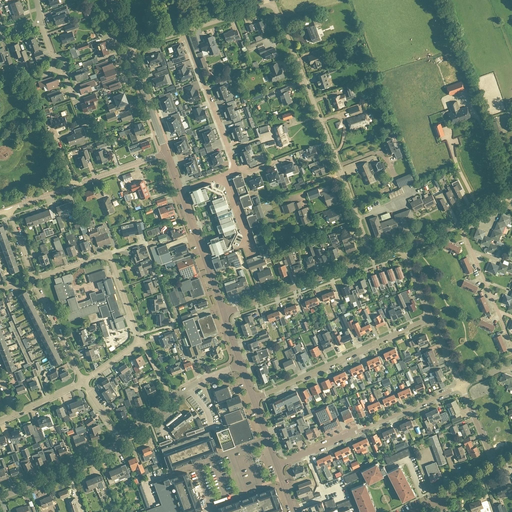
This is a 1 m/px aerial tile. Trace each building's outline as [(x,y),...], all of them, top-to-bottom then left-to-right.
[(11,0),(9,0),(8,1),(6,2),(8,7),(9,11),(21,7),(18,1),(13,3),(11,0)] [(64,6),(56,9),(58,14),(53,15),(55,21),(54,21),(56,26),(62,24),(62,25),(68,23),(64,12),(67,11),(66,9),(67,8),(67,6),(67,5),(64,6)] [(11,15),(12,19),(9,20),(9,22),(13,21),(13,20),(19,18),(17,15),(23,13),(21,7),(9,11),(11,15)] [(318,18),(317,18),(315,19),(315,18),(309,21),(311,27),(317,24),(320,23),(318,18)] [(265,25),(263,21),(255,24),(260,34),(267,31),(264,25),(265,25)] [(76,23),(73,24),(64,28),(66,32),(66,31),(67,33),(60,36),(63,44),(74,40),(71,32),(70,30),(75,28),(75,29),(78,28),(76,23)] [(310,27),(303,30),(308,41),(311,40),(313,43),(320,40),(316,29),(312,30),(310,27)] [(228,33),(224,35),(225,38),(227,42),(234,39),(235,41),(240,39),(237,32),(234,33),(233,30),(228,32),(228,33)] [(205,42),(200,44),(203,51),(204,55),(209,54),(209,55),(217,52),(216,49),(212,37),(204,40),(205,42)] [(45,60),(43,57),(41,51),(38,52),(37,49),(39,49),(37,45),(36,45),(34,39),(27,41),(30,52),(33,51),(34,54),(33,54),(36,63),(45,60)] [(198,41),(192,44),(194,50),(200,48),(198,41)] [(104,42),(97,44),(97,43),(91,45),(91,47),(92,49),(95,48),(96,51),(106,48),(104,42)] [(10,47),(14,58),(19,57),(21,62),(27,60),(24,52),(21,53),(18,44),(10,47)] [(176,58),(172,60),(174,64),(181,61),(179,57),(184,56),(180,44),(172,47),(176,58)] [(0,48),(0,61),(4,60),(5,65),(11,63),(9,56),(5,57),(2,48),(0,48)] [(106,48),(96,51),(97,55),(94,56),(95,58),(98,57),(108,54),(106,48)] [(264,48),(258,50),(261,55),(264,54),(267,60),(277,56),(274,48),(266,52),(264,48)] [(308,57),(310,65),(313,64),(314,69),(321,67),(319,62),(321,62),(318,54),(320,54),(319,50),(312,52),(313,56),(308,57)] [(158,54),(147,58),(149,65),(154,64),(155,65),(158,63),(158,62),(161,61),(163,66),(166,65),(163,58),(160,59),(158,54)] [(203,58),(198,60),(202,72),(206,71),(204,67),(206,66),(203,58)] [(103,72),(114,68),(112,63),(107,65),(106,62),(95,65),(97,70),(102,68),(103,72)] [(277,64),(269,67),(272,73),(269,74),(273,82),(285,77),(281,69),(279,70),(277,64)] [(178,74),(181,81),(182,81),(182,82),(186,80),(186,79),(192,77),(189,69),(186,71),(184,65),(177,67),(179,73),(178,74)] [(88,67),(84,69),(76,71),(77,75),(74,76),(76,82),(87,78),(86,74),(90,73),(88,67)] [(114,68),(103,72),(105,76),(100,78),(101,83),(112,79),(111,75),(116,74),(114,68)] [(161,76),(152,79),(155,88),(167,83),(164,75),(168,74),(167,70),(159,72),(161,76)] [(210,72),(205,78),(209,82),(211,79),(214,81),(216,79),(214,77),(214,76),(210,72)] [(329,86),(325,74),(317,77),(318,82),(319,85),(321,89),(329,86)] [(49,78),(37,82),(39,88),(46,85),(48,90),(59,86),(56,79),(50,82),(49,78)] [(84,88),(79,89),(81,95),(91,91),(90,87),(95,85),(93,80),(83,84),(84,88)] [(112,80),(102,84),(104,89),(109,87),(110,91),(121,87),(119,82),(114,84),(112,80)] [(218,94),(227,91),(225,87),(228,86),(226,80),(219,83),(221,86),(215,89),(216,92),(217,92),(218,94)] [(450,96),(464,90),(461,82),(447,87),(450,96)] [(200,99),(197,91),(195,92),(193,86),(185,89),(187,94),(186,95),(189,103),(200,99)] [(283,89),(276,92),(278,98),(281,98),(283,105),(287,104),(291,103),(287,92),(285,93),(283,89)] [(352,96),(350,89),(343,91),(346,98),(352,96)] [(50,98),(52,103),(63,99),(61,93),(58,94),(57,91),(46,95),(48,99),(50,98)] [(227,91),(218,94),(218,97),(219,100),(225,98),(226,102),(233,99),(231,94),(228,95),(227,91)] [(162,106),(173,102),(170,93),(163,95),(165,99),(160,101),(162,106)] [(97,101),(94,94),(83,99),(85,103),(80,105),(83,113),(95,109),(93,102),(97,101)] [(116,103),(113,104),(107,106),(109,113),(116,111),(114,107),(127,103),(123,94),(114,98),(116,103)] [(339,96),(331,98),(333,104),(333,103),(335,109),(343,107),(341,102),(345,100),(344,96),(340,97),(339,96)] [(225,115),(234,112),(233,108),(236,107),(233,101),(227,103),(228,107),(222,109),(223,113),(224,112),(225,115)] [(173,102),(162,106),(164,111),(169,109),(170,113),(176,111),(173,102)] [(457,102),(448,105),(450,111),(451,113),(451,114),(460,111),(463,121),(470,118),(466,107),(459,110),(457,102)] [(194,114),(197,121),(207,117),(204,110),(201,111),(200,107),(193,109),(195,114),(194,114)] [(48,109),(40,112),(42,117),(50,115),(48,109)] [(120,115),(122,122),(128,120),(132,119),(129,111),(120,115)] [(237,111),(234,112),(225,115),(226,117),(225,118),(227,121),(233,119),(234,122),(240,120),(237,111)] [(451,113),(448,114),(452,124),(463,121),(460,111),(451,114),(451,113),(450,111),(451,113)] [(114,113),(105,116),(108,122),(117,119),(114,113)] [(169,127),(182,123),(178,113),(171,116),(172,120),(167,122),(169,127)] [(355,117),(347,120),(350,130),(359,127),(359,126),(361,126),(369,124),(365,114),(358,116),(358,117),(355,118),(355,117)] [(51,118),(47,119),(49,126),(53,124),(55,129),(67,125),(64,117),(52,121),(51,118)] [(496,118),(487,121),(494,138),(500,136),(498,131),(499,131),(496,121),(497,121),(496,118)] [(340,121),(334,124),(337,130),(343,127),(340,121)] [(245,131),(241,122),(234,124),(236,128),(230,130),(231,133),(232,133),(233,135),(242,132),(245,131)] [(133,129),(128,131),(125,132),(126,135),(130,133),(144,129),(142,125),(141,123),(132,126),(133,129)] [(182,123),(169,127),(171,133),(177,131),(178,135),(185,132),(182,123)] [(440,124),(434,126),(437,138),(444,136),(440,124)] [(267,126),(259,129),(259,130),(260,134),(269,132),(268,126),(267,126)] [(276,137),(285,133),(284,134),(283,130),(284,130),(283,127),(282,128),(281,126),(274,128),(276,136),(275,137),(276,137)] [(75,134),(67,138),(69,144),(70,144),(70,145),(75,143),(75,144),(83,141),(82,137),(86,136),(83,127),(74,130),(75,134)] [(213,131),(212,131),(212,130),(206,132),(205,128),(199,131),(202,140),(205,139),(214,136),(213,135),(214,134),(213,131)] [(130,133),(126,135),(129,134),(132,144),(138,142),(136,136),(145,133),(144,129),(130,133)] [(242,132),(233,135),(234,138),(233,138),(234,142),(240,139),(241,143),(248,141),(246,135),(243,136),(242,132)] [(287,139),(285,133),(276,137),(277,142),(287,139)] [(177,149),(188,145),(187,142),(185,136),(179,138),(180,142),(175,144),(177,149)] [(214,136),(205,139),(206,142),(203,143),(205,149),(212,146),(210,143),(215,141),(214,136)] [(289,144),(287,139),(277,142),(279,147),(289,144)] [(383,143),(382,144),(384,148),(385,147),(385,148),(386,150),(388,155),(394,153),(396,159),(402,156),(399,149),(395,150),(391,139),(383,143)] [(103,142),(102,140),(95,143),(97,149),(104,147),(105,147),(103,142)] [(140,143),(131,146),(133,152),(139,150),(139,149),(142,148),(142,150),(150,147),(148,141),(140,144),(140,143)] [(188,145),(177,149),(179,154),(184,152),(185,156),(192,154),(190,148),(189,148),(188,145)] [(241,148),(242,152),(238,153),(240,157),(240,156),(241,159),(250,156),(249,152),(252,151),(250,145),(241,148)] [(307,149),(298,152),(300,156),(306,153),(308,159),(312,158),(313,161),(318,159),(317,156),(318,156),(315,149),(308,151),(307,149)] [(76,159),(78,164),(80,169),(88,166),(86,160),(89,158),(86,150),(80,152),(82,157),(76,159)] [(105,156),(104,157),(103,155),(104,155),(102,150),(94,153),(98,164),(101,162),(102,163),(107,162),(105,156)] [(210,161),(221,157),(220,152),(214,154),(213,150),(207,152),(209,158),(211,157),(212,160),(210,161)] [(252,159),(250,156),(241,159),(242,161),(241,162),(243,165),(249,163),(250,167),(257,164),(254,158),(252,159)] [(187,170),(198,166),(197,163),(195,157),(188,159),(190,163),(185,165),(187,170)] [(223,162),(221,157),(210,161),(213,170),(220,168),(218,164),(223,162)] [(370,170),(371,173),(382,169),(379,162),(369,167),(367,163),(358,167),(362,177),(365,175),(368,174),(367,172),(370,170)] [(292,163),(282,167),(285,174),(285,173),(292,171),(293,174),(299,172),(296,165),(294,166),(292,163)] [(325,174),(324,170),(322,164),(315,166),(314,163),(308,165),(310,171),(314,169),(316,176),(318,176),(319,176),(325,174)] [(199,169),(198,166),(187,170),(188,175),(194,173),(195,177),(201,175),(199,169)] [(375,182),(371,173),(370,170),(367,172),(368,174),(365,175),(362,177),(366,186),(375,182)] [(283,178),(282,174),(278,175),(277,171),(273,172),(270,173),(266,175),(269,183),(270,182),(271,183),(275,182),(275,181),(277,180),(278,183),(284,181),(283,178)] [(130,173),(122,176),(124,183),(129,181),(132,180),(130,173)] [(239,197),(248,193),(241,174),(232,177),(233,178),(232,178),(239,197)] [(399,188),(414,182),(411,174),(396,180),(399,188)] [(249,181),(253,191),(257,190),(256,188),(264,185),(261,177),(249,181)] [(137,190),(145,186),(143,180),(129,185),(132,191),(137,189),(137,190)] [(451,188),(456,199),(461,196),(458,189),(461,188),(458,181),(451,184),(453,187),(451,188)] [(211,184),(190,191),(189,193),(194,206),(210,200),(223,237),(207,243),(212,255),(215,254),(216,255),(234,249),(232,244),(238,233),(232,216),(233,216),(231,210),(230,210),(224,194),(212,189),(211,184)] [(149,197),(145,186),(137,190),(141,200),(149,197)] [(448,192),(443,194),(447,201),(449,205),(454,203),(451,195),(453,194),(456,199),(451,188),(450,186),(446,188),(448,192)] [(320,196),(317,189),(307,193),(310,199),(320,196)] [(83,194),(86,202),(97,198),(94,190),(83,194)] [(327,192),(320,194),(322,198),(324,197),(328,207),(334,205),(333,202),(337,200),(334,193),(328,195),(327,192)] [(248,193),(239,197),(246,216),(262,210),(260,204),(253,207),(248,193)] [(443,194),(442,193),(434,197),(442,212),(447,209),(444,202),(447,201),(443,194)] [(135,194),(124,198),(126,202),(136,198),(135,194)] [(425,195),(431,207),(436,204),(432,195),(428,197),(427,194),(425,195)] [(431,207),(425,195),(423,196),(425,199),(421,200),(423,204),(424,207),(425,209),(431,207)] [(423,204),(421,200),(420,198),(417,200),(415,197),(414,198),(419,209),(424,207),(423,204)] [(102,200),(98,201),(104,216),(114,213),(108,198),(105,199),(102,200)] [(419,209),(414,198),(412,199),(413,202),(410,203),(414,212),(419,209)] [(69,203),(62,205),(66,216),(69,216),(68,212),(72,210),(69,203)] [(293,204),(292,203),(282,207),(284,214),(295,210),(293,204)] [(293,203),(292,203),(293,204),(295,210),(284,214),(285,214),(295,211),(295,212),(297,212),(302,225),(312,221),(311,218),(310,219),(306,208),(302,210),(299,203),(293,205),(293,203)] [(66,216),(62,205),(56,208),(58,215),(62,214),(64,217),(66,216)] [(171,205),(159,210),(161,218),(174,214),(171,205)] [(48,210),(42,212),(45,221),(52,219),(55,218),(51,209),(48,210)] [(262,210),(246,216),(253,235),(262,232),(258,220),(264,217),(262,210)] [(377,217),(369,219),(376,238),(383,235),(382,233),(398,227),(401,233),(409,230),(405,221),(413,218),(410,210),(394,216),(395,219),(379,224),(377,217)] [(330,211),(323,213),(324,218),(328,216),(330,223),(341,218),(338,211),(331,213),(330,211)] [(42,212),(36,214),(39,223),(45,221),(42,212)] [(390,212),(381,215),(384,221),(392,218),(390,212)] [(39,223),(36,214),(30,216),(34,225),(39,223)] [(497,223),(506,226),(509,218),(502,215),(501,215),(498,223),(497,223)] [(34,225),(30,216),(24,218),(27,227),(34,225)] [(56,218),(60,229),(61,233),(65,232),(64,228),(60,217),(56,218)] [(83,221),(84,226),(85,228),(87,232),(88,231),(90,237),(94,236),(95,237),(98,248),(102,247),(101,244),(99,236),(96,229),(94,229),(93,227),(92,228),(91,223),(94,222),(92,218),(83,221)] [(128,225),(121,227),(123,237),(135,235),(135,234),(141,233),(139,223),(133,224),(133,227),(129,228),(128,225)] [(506,226),(497,223),(494,231),(493,230),(502,234),(505,226),(506,227),(506,226)] [(101,244),(102,247),(102,245),(106,244),(106,245),(110,244),(107,233),(106,233),(103,225),(97,228),(100,234),(101,234),(101,235),(99,236),(96,229),(99,236),(101,244)] [(83,252),(83,253),(84,253),(87,252),(87,251),(87,250),(90,249),(87,243),(90,242),(87,233),(87,232),(85,228),(81,229),(82,235),(84,239),(79,241),(80,243),(83,252)] [(167,234),(165,235),(157,237),(158,240),(166,237),(168,236),(173,234),(174,234),(173,233),(175,233),(175,231),(174,229),(169,231),(170,231),(167,232),(167,234)] [(481,244),(485,232),(477,229),(474,237),(482,240),(480,244),(481,244)] [(166,237),(158,240),(159,242),(160,244),(162,244),(162,242),(167,240),(169,239),(170,240),(172,239),(173,240),(182,236),(180,232),(179,232),(178,230),(175,231),(175,233),(173,233),(174,234),(173,234),(168,236),(166,237)] [(493,230),(490,238),(492,239),(498,242),(500,236),(504,237),(505,235),(502,234),(493,230)] [(77,245),(73,234),(72,231),(68,232),(68,233),(65,234),(66,237),(70,247),(66,248),(69,257),(76,254),(73,246),(77,245)] [(269,252),(262,232),(253,235),(254,237),(261,255),(269,252)] [(485,232),(481,244),(488,247),(486,252),(488,247),(490,244),(492,239),(490,238),(484,236),(485,232)] [(352,240),(350,233),(341,237),(347,253),(356,250),(354,244),(350,245),(349,241),(352,240)] [(336,236),(329,238),(333,250),(329,251),(332,259),(338,256),(337,252),(338,252),(336,245),(339,244),(336,236)] [(6,237),(0,239),(0,243),(1,246),(8,243),(6,237)] [(54,243),(56,250),(51,252),(55,261),(62,258),(59,251),(63,250),(59,241),(59,239),(55,240),(56,242),(54,243)] [(451,252),(454,246),(447,242),(444,248),(451,252)] [(8,243),(1,246),(3,251),(10,249),(8,243)] [(310,257),(304,259),(305,263),(306,262),(307,264),(306,265),(308,269),(312,267),(312,266),(315,265),(313,259),(313,260),(311,257),(315,255),(311,244),(306,245),(310,257)] [(498,247),(490,244),(488,247),(486,252),(495,255),(498,247)] [(166,245),(157,248),(150,250),(156,267),(158,266),(163,265),(164,264),(172,261),(172,260),(171,260),(170,258),(171,258),(166,245)] [(174,249),(176,257),(188,252),(185,245),(174,249)] [(132,251),(135,257),(131,258),(133,264),(138,262),(138,260),(143,258),(142,256),(147,254),(145,247),(139,249),(138,246),(131,249),(132,251)] [(454,246),(451,252),(458,255),(461,249),(454,246)] [(41,256),(38,257),(41,265),(48,263),(45,254),(48,253),(47,250),(46,247),(43,249),(44,251),(40,253),(41,256)] [(291,252),(284,254),(288,266),(292,265),(295,273),(302,270),(299,261),(295,263),(292,254),(294,253),(294,254),(298,252),(298,251),(297,248),(293,250),(290,251),(291,252)] [(10,249),(3,251),(5,257),(12,254),(10,249)] [(321,256),(319,249),(314,251),(318,261),(320,260),(321,263),(327,261),(325,255),(321,256)] [(262,255),(264,258),(254,262),(253,258),(246,260),(250,270),(259,267),(261,272),(257,273),(261,283),(273,278),(270,269),(264,271),(262,266),(266,264),(264,259),(269,257),(269,258),(272,257),(270,252),(262,255)] [(218,255),(212,258),(212,260),(211,261),(213,264),(214,264),(216,271),(221,269),(221,271),(225,270),(224,268),(231,266),(230,263),(233,262),(235,268),(241,266),(237,255),(236,256),(234,253),(219,258),(218,255)] [(12,254),(5,257),(7,263),(14,260),(12,254)] [(279,262),(280,267),(278,268),(281,277),(287,275),(285,270),(286,270),(285,266),(287,265),(288,266),(284,254),(282,254),(285,260),(282,261),(281,261),(279,262)] [(172,286),(174,291),(167,293),(172,307),(185,302),(182,292),(184,291),(189,290),(192,298),(203,294),(198,279),(190,281),(190,279),(192,278),(191,276),(196,274),(190,256),(181,259),(172,262),(174,266),(176,272),(178,271),(179,273),(180,272),(182,278),(180,279),(182,282),(178,283),(179,284),(172,286)] [(463,268),(469,265),(466,258),(460,261),(463,268)] [(14,260),(7,263),(9,268),(16,265),(14,260)] [(142,265),(141,266),(135,268),(138,277),(144,275),(147,274),(145,270),(144,270),(151,268),(149,263),(148,260),(141,262),(142,265)] [(498,266),(491,263),(489,262),(486,268),(488,269),(487,271),(495,275),(499,266),(500,263),(498,266)] [(508,266),(500,263),(499,266),(495,275),(496,273),(497,271),(505,275),(509,263),(508,266)] [(9,268),(2,271),(0,271),(0,273),(1,277),(4,276),(4,274),(10,272),(11,274),(18,271),(16,265),(9,268)] [(473,272),(469,265),(463,268),(466,275),(473,272)] [(391,269),(395,280),(397,286),(400,284),(399,279),(403,278),(400,267),(395,269),(395,271),(392,272),(391,269)] [(383,272),(387,283),(389,287),(392,286),(390,281),(395,280),(391,269),(386,271),(388,275),(385,276),(383,272)] [(103,270),(87,276),(89,283),(106,278),(103,270)] [(387,283),(383,272),(378,274),(380,278),(377,279),(375,275),(381,290),(384,289),(382,284),(387,283)] [(54,279),(56,285),(54,286),(60,305),(68,302),(71,311),(66,313),(68,321),(98,312),(99,315),(101,314),(102,318),(110,316),(111,320),(109,321),(112,331),(116,329),(117,330),(124,328),(122,320),(124,319),(123,316),(121,317),(119,309),(114,294),(115,294),(111,279),(103,281),(96,283),(98,290),(101,289),(102,293),(95,295),(95,293),(89,294),(90,297),(91,299),(77,304),(70,282),(72,281),(70,274),(61,277),(62,278),(60,278),(59,277),(54,279)] [(381,290),(375,275),(370,277),(371,278),(368,280),(373,293),(376,292),(375,287),(379,286),(381,290)] [(240,282),(235,284),(239,293),(246,291),(244,286),(247,285),(245,278),(239,280),(240,282)] [(156,286),(155,281),(154,281),(151,282),(150,279),(143,282),(144,284),(147,294),(154,292),(153,287),(156,286)] [(356,283),(358,288),(356,289),(358,295),(364,292),(363,288),(366,287),(364,280),(356,283)] [(468,291),(470,284),(463,281),(461,287),(468,291)] [(239,293),(235,284),(231,285),(230,283),(224,285),(227,292),(230,291),(232,296),(239,293)] [(478,288),(470,284),(468,291),(475,294),(478,288)] [(355,302),(352,295),(350,296),(346,286),(341,288),(344,296),(344,299),(348,297),(351,304),(355,302)] [(365,304),(361,305),(358,298),(355,290),(352,292),(353,295),(352,295),(358,309),(362,308),(362,307),(366,306),(365,304)] [(22,301),(29,297),(26,291),(19,295),(22,301)] [(333,291),(327,294),(329,300),(335,298),(337,297),(336,292),(333,293),(333,291)] [(409,302),(405,294),(406,294),(405,292),(400,294),(401,296),(402,298),(402,299),(406,307),(408,306),(411,312),(416,310),(413,305),(415,304),(413,300),(409,302)] [(329,300),(327,294),(321,296),(321,297),(319,298),(321,303),(323,302),(329,300)] [(402,299),(402,298),(400,294),(396,295),(401,309),(406,307),(402,299)] [(503,298),(501,303),(509,306),(507,311),(511,303),(511,300),(511,298),(510,297),(505,295),(504,295),(503,294),(502,297),(503,298)] [(157,296),(157,299),(150,300),(151,310),(158,310),(158,304),(162,304),(161,295),(157,296)] [(32,303),(29,297),(22,301),(25,307),(32,303)] [(321,303),(319,298),(316,299),(316,297),(310,300),(312,306),(318,304),(321,303)] [(480,307),(486,304),(483,297),(477,299),(480,307)] [(195,310),(207,306),(205,300),(197,303),(197,304),(193,305),(195,310)] [(312,306),(310,300),(304,302),(305,303),(302,304),(304,309),(306,308),(306,309),(312,306)] [(32,303),(25,307),(27,313),(35,309),(32,303)] [(399,306),(396,308),(394,303),(391,304),(392,306),(398,318),(403,315),(399,306)] [(486,304),(480,307),(483,314),(489,311),(486,304)] [(289,308),(291,314),(297,312),(297,311),(299,310),(298,306),(295,307),(295,305),(289,308)] [(391,310),(390,310),(388,311),(390,314),(389,314),(392,321),(398,318),(392,306),(390,307),(391,310)] [(361,308),(362,310),(361,311),(365,319),(369,317),(368,314),(365,309),(364,307),(361,308)] [(291,314),(289,308),(283,310),(283,311),(281,312),(283,317),(285,316),(291,314)] [(38,315),(35,309),(27,313),(30,319),(38,315)] [(374,322),(377,328),(385,324),(382,319),(385,317),(381,309),(378,311),(380,315),(373,318),(374,322)] [(278,311),(272,314),(275,320),(280,318),(280,320),(282,327),(286,325),(284,317),(285,316),(283,317),(281,312),(278,313),(278,311)] [(196,313),(191,314),(191,313),(181,317),(182,321),(184,326),(181,327),(185,337),(188,336),(188,337),(183,339),(186,348),(201,342),(200,339),(192,318),(197,316),(196,313)] [(163,314),(156,315),(157,325),(164,325),(164,324),(168,324),(167,319),(163,319),(163,314)] [(198,319),(197,316),(192,318),(200,339),(217,332),(210,314),(198,319)] [(275,320),(272,314),(266,316),(267,317),(264,318),(266,323),(268,322),(268,323),(275,320)] [(38,315),(30,319),(33,325),(41,321),(38,315)] [(250,329),(254,327),(252,322),(253,321),(251,315),(244,318),(246,323),(241,325),(243,331),(250,329)] [(349,328),(344,316),(340,318),(345,330),(349,328)] [(347,322),(350,328),(353,327),(354,328),(356,333),(355,333),(357,339),(361,337),(360,336),(363,334),(360,328),(359,325),(358,322),(356,323),(354,324),(352,320),(350,321),(347,322)] [(484,330),(487,323),(480,320),(477,326),(484,330)] [(44,327),(41,321),(33,325),(36,330),(44,327)] [(99,323),(104,338),(109,337),(104,321),(99,323)] [(366,326),(360,328),(363,334),(372,329),(369,324),(368,321),(364,323),(366,326)] [(487,323),(484,330),(492,333),(494,327),(487,323)] [(44,327),(36,330),(39,336),(47,333),(44,327)] [(254,327),(250,329),(243,331),(245,337),(251,335),(252,336),(257,334),(255,327),(254,327)] [(89,337),(85,338),(85,335),(87,335),(85,329),(77,332),(79,335),(76,336),(77,340),(78,340),(80,346),(83,345),(83,344),(87,343),(87,344),(91,343),(89,337)] [(346,335),(341,337),(341,338),(343,343),(352,339),(350,334),(349,334),(348,331),(348,330),(345,331),(345,332),(344,332),(346,335)] [(174,342),(174,341),(177,340),(174,332),(171,333),(171,332),(163,335),(164,337),(159,339),(161,347),(163,346),(164,349),(165,349),(167,348),(168,348),(168,347),(168,345),(173,343),(172,342),(174,342)] [(258,334),(260,338),(258,339),(259,343),(269,339),(268,335),(267,336),(266,332),(258,334)] [(328,332),(322,335),(325,341),(321,343),(325,352),(333,348),(330,343),(328,339),(331,338),(328,332)] [(337,336),(336,332),(333,334),(335,337),(334,337),(337,342),(335,343),(337,346),(338,345),(339,346),(344,343),(343,343),(341,338),(341,337),(340,334),(337,336)] [(50,339),(47,333),(39,336),(42,342),(50,339)] [(409,348),(418,344),(420,346),(428,343),(425,335),(407,343),(409,348)] [(497,345),(503,343),(500,336),(494,338),(497,345)] [(201,342),(186,348),(185,349),(189,358),(200,353),(200,351),(210,347),(211,351),(211,352),(210,352),(210,353),(209,353),(209,354),(209,355),(209,356),(209,357),(210,357),(211,358),(212,358),(213,358),(214,357),(215,359),(218,358),(219,358),(219,359),(221,359),(222,358),(222,357),(218,346),(217,347),(216,345),(215,345),(214,344),(215,343),(216,342),(216,341),(216,340),(215,339),(214,338),(213,338),(202,343),(201,342)] [(50,339),(42,342),(45,348),(53,345),(50,339)] [(103,342),(94,345),(87,347),(88,350),(84,351),(87,362),(95,359),(97,358),(98,357),(98,356),(98,355),(97,355),(96,355),(94,355),(93,351),(96,350),(98,349),(97,347),(102,345),(103,347),(105,347),(104,345),(103,342)] [(255,353),(262,351),(260,348),(259,348),(257,342),(248,345),(250,352),(255,350),(255,353)] [(503,343),(497,345),(500,353),(506,350),(503,343)] [(55,350),(53,345),(45,348),(48,354),(55,350)] [(9,353),(7,347),(0,350),(0,352),(1,356),(9,353)] [(309,351),(310,350),(313,357),(320,354),(317,347),(313,349),(312,347),(308,349),(309,351)] [(290,348),(291,349),(284,352),(288,361),(283,364),(286,370),(291,368),(292,369),(295,367),(293,361),(295,360),(293,354),(290,348)] [(262,351),(255,353),(256,355),(252,357),(255,364),(263,361),(262,358),(267,357),(269,356),(266,349),(262,351)] [(305,349),(297,353),(298,356),(301,363),(308,360),(306,355),(307,355),(305,349)] [(389,352),(392,358),(397,355),(394,349),(389,352)] [(58,356),(55,350),(48,354),(51,360),(58,356)] [(424,353),(424,354),(423,351),(415,355),(416,358),(421,355),(423,359),(424,361),(427,360),(435,357),(432,350),(424,353)] [(404,359),(410,356),(409,353),(406,355),(404,351),(401,353),(404,359)] [(384,356),(381,357),(383,362),(392,358),(389,352),(383,354),(384,356)] [(9,353),(1,356),(3,361),(11,359),(9,353)] [(58,356),(51,360),(54,366),(61,362),(58,356)] [(141,356),(138,357),(133,360),(136,367),(133,368),(136,373),(135,374),(137,378),(142,375),(138,367),(145,363),(141,356)] [(378,357),(372,360),(375,366),(383,362),(381,357),(378,358),(378,357)] [(435,357),(427,360),(430,367),(437,363),(435,357)] [(28,358),(25,360),(27,364),(23,366),(24,369),(31,366),(30,363),(28,358)] [(11,359),(3,361),(5,367),(13,364),(11,359)] [(186,360),(182,361),(183,364),(185,370),(192,368),(190,362),(187,363),(186,360)] [(375,366),(372,360),(366,362),(369,368),(375,366)] [(402,370),(403,370),(404,372),(407,370),(406,368),(407,368),(403,360),(399,362),(402,370)] [(170,369),(171,372),(170,372),(170,373),(170,375),(171,375),(172,375),(181,372),(179,368),(181,367),(179,362),(175,364),(176,367),(170,369)] [(421,374),(423,373),(430,370),(429,367),(422,370),(419,363),(417,364),(421,374)] [(13,364),(5,367),(8,373),(18,369),(17,366),(14,367),(13,364)] [(125,364),(118,369),(122,374),(119,375),(125,384),(131,380),(130,377),(131,376),(129,373),(133,371),(131,367),(128,369),(125,364)] [(355,367),(358,374),(364,371),(361,365),(355,367)] [(266,366),(264,366),(262,367),(262,368),(257,370),(259,377),(265,375),(268,374),(266,366)] [(358,374),(355,367),(350,370),(350,372),(353,376),(358,374)] [(66,372),(64,368),(61,370),(63,373),(59,375),(63,382),(64,382),(66,381),(67,380),(66,379),(69,377),(66,372)] [(429,377),(428,378),(428,377),(423,379),(424,382),(429,380),(442,374),(440,369),(431,373),(432,376),(429,377)] [(20,370),(14,373),(18,382),(24,380),(20,370)] [(56,370),(46,374),(50,382),(54,379),(59,377),(58,375),(56,370)] [(408,381),(410,386),(409,383),(413,381),(409,371),(405,373),(408,381)] [(338,375),(341,382),(347,379),(344,373),(338,375)] [(442,374),(429,380),(431,386),(445,380),(442,374)] [(508,385),(510,381),(511,380),(511,377),(504,374),(502,377),(501,381),(500,382),(508,385)] [(148,375),(139,382),(142,386),(151,379),(148,375)] [(266,378),(265,375),(259,377),(261,384),(267,382),(268,381),(267,377),(266,378)] [(341,382),(338,375),(333,378),(336,384),(341,382)] [(34,377),(31,378),(26,380),(27,385),(29,384),(31,389),(38,387),(35,381),(34,377)] [(415,379),(418,385),(414,387),(417,392),(425,389),(422,384),(423,384),(420,377),(415,379)] [(388,378),(381,381),(383,387),(391,384),(388,378)] [(107,402),(117,396),(113,390),(120,386),(116,380),(113,382),(110,384),(107,379),(96,385),(99,390),(98,391),(106,403),(107,402)] [(321,383),(324,390),(323,391),(323,393),(324,394),(330,391),(329,388),(331,387),(328,380),(321,383)] [(18,383),(19,385),(15,386),(18,394),(25,391),(23,386),(21,382),(18,383)] [(148,384),(143,386),(145,390),(148,397),(156,393),(153,386),(150,388),(148,384)] [(313,395),(315,400),(319,398),(318,393),(320,392),(317,385),(310,388),(313,395)] [(214,397),(212,398),(214,402),(215,405),(230,399),(229,397),(232,396),(228,386),(212,392),(214,397)] [(129,388),(125,390),(128,401),(134,399),(136,406),(142,404),(139,397),(138,393),(135,394),(133,390),(130,391),(129,388)] [(403,391),(406,397),(412,394),(409,388),(403,391)] [(307,389),(306,390),(300,393),(303,400),(305,404),(310,402),(308,397),(310,396),(307,389)] [(500,397),(504,398),(505,392),(498,390),(496,398),(499,399),(500,397)] [(387,391),(385,392),(391,404),(396,401),(394,395),(391,396),(390,394),(389,394),(387,391)] [(406,397),(403,391),(397,393),(400,400),(406,397)] [(303,408),(303,406),(296,392),(289,396),(292,403),(295,409),(297,413),(296,412),(300,410),(300,409),(303,408)] [(384,397),(385,399),(382,400),(385,406),(391,404),(385,392),(383,393),(385,396),(384,397)] [(324,394),(323,393),(320,395),(323,401),(324,401),(326,405),(328,403),(327,400),(324,394)] [(374,401),(372,398),(373,398),(371,395),(369,396),(370,399),(376,410),(381,408),(378,401),(376,403),(375,400),(374,401)] [(238,396),(230,399),(215,405),(219,417),(222,416),(221,415),(242,408),(241,406),(242,406),(238,396)] [(292,403),(289,396),(284,398),(287,405),(287,406),(289,411),(295,409),(292,403)] [(279,400),(277,401),(281,411),(283,410),(284,413),(286,413),(289,411),(287,406),(287,405),(284,398),(282,399),(281,398),(279,399),(279,400)] [(369,403),(370,405),(367,406),(370,413),(376,410),(370,399),(368,399),(370,403),(369,403)] [(75,402),(78,411),(82,409),(84,412),(89,410),(86,404),(83,405),(81,400),(75,402)] [(358,401),(359,405),(357,406),(359,409),(357,410),(360,417),(365,415),(362,409),(365,408),(363,403),(361,400),(358,401)] [(281,411),(277,401),(275,402),(275,403),(269,405),(273,415),(274,414),(274,415),(276,414),(281,412),(282,414),(284,413),(283,410),(281,411)] [(452,419),(460,416),(459,413),(460,412),(455,401),(447,405),(449,409),(447,409),(450,416),(451,416),(452,419)] [(78,411),(75,402),(69,404),(71,409),(68,411),(70,418),(75,416),(74,412),(78,411)] [(333,403),(313,411),(322,431),(323,430),(324,433),(340,426),(335,414),(337,413),(338,414),(338,413),(335,406),(334,407),(333,403)] [(311,413),(309,409),(307,404),(303,406),(303,408),(305,411),(307,415),(311,413)] [(124,406),(118,409),(115,410),(119,420),(125,418),(124,414),(127,413),(124,406)] [(62,407),(56,409),(59,417),(62,416),(63,420),(66,419),(67,422),(70,421),(68,414),(65,415),(62,407)] [(242,408),(221,415),(222,416),(223,419),(224,421),(225,425),(222,426),(223,428),(228,427),(228,426),(246,420),(246,418),(242,408)] [(350,413),(348,409),(340,412),(342,416),(345,424),(353,420),(350,412),(350,413)] [(439,415),(436,409),(431,411),(433,417),(435,421),(441,419),(439,415)] [(431,411),(428,412),(427,412),(423,413),(425,417),(426,416),(428,420),(430,424),(432,423),(433,423),(434,425),(436,424),(435,421),(433,417),(431,411)] [(173,422),(171,424),(169,422),(166,425),(173,435),(173,436),(176,440),(182,436),(180,434),(187,429),(188,430),(191,427),(188,422),(193,417),(194,419),(198,416),(195,412),(191,415),(189,412),(183,416),(182,415),(177,419),(176,418),(173,421),(173,422)] [(286,419),(287,418),(286,415),(282,417),(282,416),(279,418),(274,420),(275,422),(276,425),(277,425),(284,423),(287,422),(286,419)] [(460,416),(451,420),(453,425),(462,421),(460,416)] [(38,424),(34,425),(38,433),(39,436),(40,439),(43,437),(42,435),(43,435),(41,432),(42,432),(40,428),(47,425),(48,427),(52,426),(49,418),(45,419),(45,417),(37,420),(38,424)] [(303,417),(299,418),(296,420),(299,425),(297,426),(301,434),(305,432),(308,439),(314,437),(319,435),(319,434),(321,434),(319,430),(318,431),(316,427),(317,427),(316,424),(314,425),(309,427),(307,422),(305,422),(303,417)] [(85,422),(85,423),(83,424),(84,425),(86,424),(88,427),(94,422),(91,418),(85,422)] [(247,420),(232,426),(238,444),(254,439),(247,420)] [(407,428),(408,429),(416,426),(414,420),(411,422),(411,420),(405,423),(407,428)] [(407,428),(405,423),(399,425),(400,427),(397,428),(400,433),(408,429),(407,428)] [(34,425),(32,426),(31,424),(23,427),(26,435),(30,434),(31,435),(32,435),(34,438),(36,437),(38,442),(41,441),(40,439),(34,425)] [(466,424),(459,427),(457,428),(456,425),(449,428),(452,434),(460,431),(463,436),(470,433),(466,424)] [(77,435),(72,436),(74,440),(73,441),(76,447),(79,446),(81,445),(82,446),(86,444),(83,436),(81,437),(80,434),(85,432),(83,426),(74,429),(77,435)] [(93,434),(89,435),(91,441),(99,438),(97,432),(96,432),(95,431),(99,429),(97,426),(91,428),(93,434)] [(232,426),(215,431),(222,450),(238,444),(232,426)] [(285,428),(278,430),(281,438),(288,436),(285,428)] [(397,437),(396,434),(399,433),(396,428),(394,429),(393,428),(388,431),(390,437),(391,437),(392,440),(397,437)] [(14,438),(14,440),(11,441),(11,443),(14,450),(15,452),(15,451),(19,450),(17,444),(19,444),(18,441),(19,441),(18,439),(22,437),(21,436),(23,436),(22,432),(19,433),(18,430),(11,432),(13,438),(14,438)] [(210,431),(161,449),(168,470),(217,452),(214,443),(210,431)] [(390,437),(388,431),(382,433),(382,435),(380,436),(382,441),(390,437)] [(376,436),(376,435),(374,436),(373,434),(370,435),(371,437),(370,437),(373,444),(378,442),(379,446),(381,445),(377,436),(376,436)] [(289,438),(289,440),(283,442),(285,450),(292,448),(290,442),(295,441),(296,442),(299,441),(297,435),(289,438)] [(436,435),(429,438),(439,466),(446,463),(436,435)] [(476,448),(473,449),(471,443),(472,443),(469,438),(462,441),(469,455),(470,454),(472,458),(479,455),(476,448)] [(366,439),(359,442),(365,453),(367,452),(365,449),(367,449),(365,446),(369,444),(366,439)] [(59,443),(60,445),(54,447),(56,451),(58,450),(60,456),(68,453),(65,447),(63,442),(59,443)] [(359,442),(353,445),(355,450),(362,447),(363,450),(361,451),(362,454),(365,453),(359,442)] [(403,443),(394,447),(397,451),(405,447),(403,443)] [(155,456),(155,455),(153,451),(151,452),(149,447),(142,450),(144,455),(142,456),(145,462),(149,460),(148,458),(151,457),(154,464),(154,465),(157,464),(161,462),(158,455),(155,456)] [(346,457),(345,454),(350,452),(348,447),(341,450),(346,461),(349,460),(347,457),(346,457)] [(461,447),(454,449),(458,462),(466,459),(461,447)] [(52,449),(48,451),(48,450),(44,452),(45,455),(46,455),(49,461),(54,459),(52,454),(53,453),(52,449)] [(410,455),(408,449),(385,459),(387,465),(410,455)] [(451,449),(443,452),(446,458),(453,455),(451,449)] [(38,454),(31,456),(33,460),(34,460),(37,466),(38,466),(38,467),(42,465),(42,464),(43,464),(42,461),(46,460),(42,450),(37,452),(38,454)] [(346,461),(341,450),(335,453),(337,458),(342,456),(343,459),(342,459),(344,462),(344,463),(346,466),(348,465),(346,462),(346,461)] [(323,458),(325,463),(332,460),(330,455),(323,458)] [(135,458),(128,461),(131,468),(132,471),(135,470),(137,474),(144,471),(141,464),(138,465),(135,458)] [(325,463),(323,458),(317,461),(317,463),(315,464),(317,470),(320,469),(319,466),(323,464),(325,468),(324,468),(323,470),(327,478),(331,476),(328,470),(327,466),(325,463)] [(23,461),(20,462),(21,465),(22,465),(25,471),(30,469),(28,464),(29,463),(27,459),(23,461)] [(357,461),(350,464),(351,467),(349,468),(351,472),(354,470),(359,467),(357,461)] [(436,462),(425,467),(428,476),(429,476),(432,484),(440,481),(439,478),(441,477),(436,462)] [(14,463),(8,466),(9,470),(11,476),(19,473),(17,468),(16,468),(14,463)] [(120,467),(114,469),(118,478),(119,481),(125,478),(125,479),(130,477),(128,473),(126,469),(125,465),(120,467)] [(362,473),(368,487),(384,478),(383,476),(387,474),(384,468),(380,470),(377,465),(362,473)] [(305,477),(309,476),(306,468),(304,469),(303,467),(300,468),(300,467),(299,466),(296,467),(296,468),(296,469),(293,470),(295,478),(304,475),(305,477)] [(400,467),(388,473),(388,474),(390,473),(391,476),(390,477),(392,481),(393,480),(394,483),(393,484),(395,488),(397,487),(398,490),(397,491),(399,495),(400,494),(402,497),(400,498),(403,502),(415,496),(400,467)] [(109,473),(105,475),(110,485),(115,483),(120,481),(119,481),(118,478),(114,469),(108,472),(109,472),(109,473)] [(347,484),(360,478),(358,472),(344,478),(347,484)] [(153,484),(161,505),(146,511),(198,511),(200,511),(199,510),(202,509),(199,501),(196,501),(191,487),(189,480),(188,480),(186,473),(178,476),(168,480),(168,478),(153,484)] [(97,476),(91,479),(97,493),(99,497),(102,496),(100,491),(99,492),(98,490),(105,487),(100,476),(97,477),(97,476)] [(97,493),(91,479),(85,481),(87,485),(84,487),(87,493),(92,491),(91,489),(95,487),(97,493)] [(310,481),(298,485),(300,490),(297,491),(299,498),(304,496),(305,500),(313,497),(309,487),(312,486),(310,481)] [(505,484),(495,489),(499,496),(506,492),(507,495),(511,492),(511,486),(511,485),(506,487),(505,484)] [(365,485),(353,490),(361,511),(375,511),(375,510),(374,511),(372,508),(374,507),(372,503),(371,503),(370,500),(371,500),(369,495),(368,496),(367,493),(368,493),(366,488),(365,489),(364,486),(365,485)] [(225,506),(217,509),(218,511),(282,511),(282,510),(279,502),(277,496),(274,488),(267,491),(258,494),(256,495),(248,498),(242,500),(239,501),(231,504),(232,504),(225,506)] [(58,494),(60,499),(69,496),(66,490),(58,494)] [(48,509),(47,506),(52,504),(53,505),(57,504),(54,498),(51,499),(50,496),(45,498),(46,499),(40,501),(43,508),(41,509),(42,511),(48,509)] [(79,511),(75,499),(66,502),(69,511),(79,511)] [(474,503),(469,505),(471,511),(472,511),(476,511),(490,511),(489,508),(490,508),(487,501),(481,503),(480,501),(474,503)] [(352,511),(351,510),(351,509),(344,511),(336,511),(336,509),(327,511),(320,511),(322,510),(324,509),(322,502),(301,510),(302,511),(352,511)] [(493,506),(495,511),(503,511),(500,503),(493,506)]
